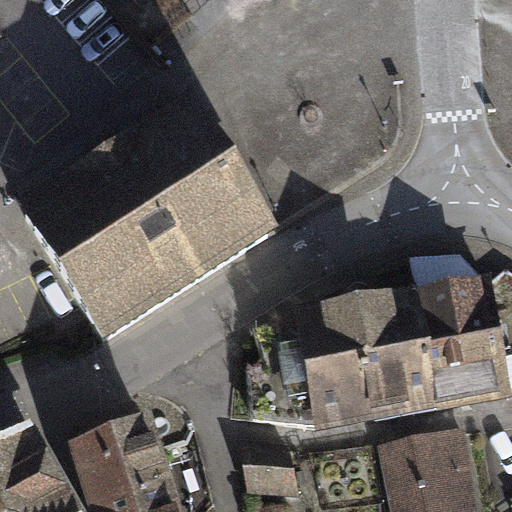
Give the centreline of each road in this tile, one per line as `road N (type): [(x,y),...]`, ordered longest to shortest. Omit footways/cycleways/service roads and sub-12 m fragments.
road 1 (tertiary): [(457,206),(345,238),(167,346),(0,418)]
road 2 (residential): [(447,0),(457,206)]
